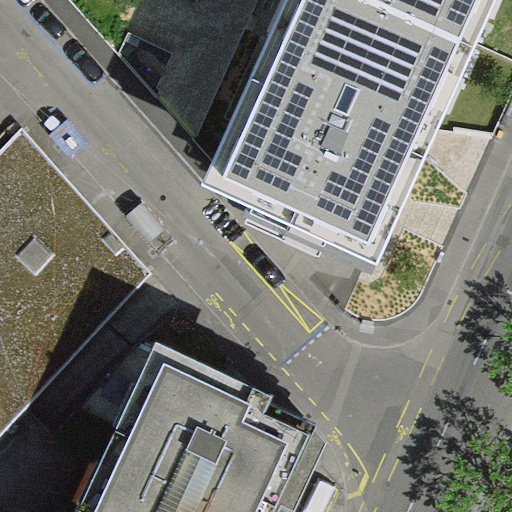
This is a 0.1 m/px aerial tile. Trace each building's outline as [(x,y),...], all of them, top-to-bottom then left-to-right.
[(82,0),(105,26),(135,0),(82,0)] [(462,37),(378,0),(305,0),(226,175),(264,193),(256,211),(373,262),(413,175),(403,170),(462,37)] [(479,0),(378,0),(462,37),(479,0)] [(226,135),(250,81),(203,49),(168,11),(126,49),(172,99),(226,135)] [(152,273),(23,129),(0,153),(0,437),(27,409),(152,273)] [(88,509),(94,511),(263,511),(299,436),(253,415),(263,395),(162,350),(88,509)]
